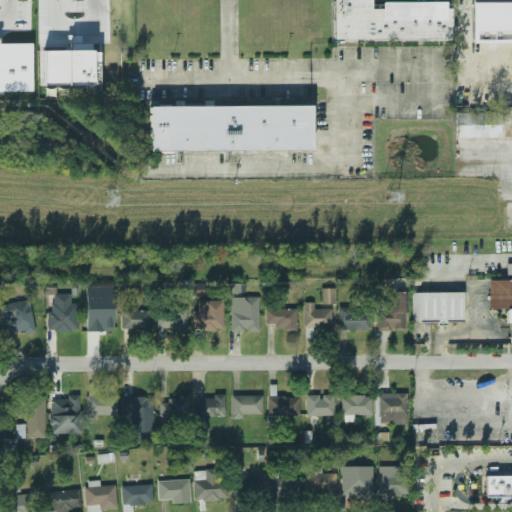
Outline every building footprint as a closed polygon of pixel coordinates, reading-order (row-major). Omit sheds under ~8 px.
[(333,0),(369,0),(369,2),(369,8),(380,8),(380,2),(444,2),(444,9),(450,9),(450,38),(334,39),(333,0)] [(468,2),(511,1),(511,42),(469,43),(468,2)] [(35,47),(54,47),(54,44),(84,44),(84,48),(98,48),(99,83),(35,84),(35,47)] [(150,104),(312,106),(311,149),(150,148),(150,104)] [(499,106),(511,105),(511,136),(500,137),(499,106)] [(455,112),(498,112),(498,137),(455,137),(455,112)] [(511,322),(509,323),(505,323),(505,308),(488,308),(487,280),(511,280),(511,322)] [(245,293),(245,284),(227,284),(228,293),(245,293)] [(322,303),(335,303),(334,287),(322,288),(322,303)] [(408,329),(408,290),(388,290),(388,305),(377,305),(377,329),(408,329)] [(410,292),(461,292),(461,321),(444,321),(444,326),(436,326),(436,321),(419,322),(419,320),(410,320),(410,292)] [(259,296),(233,296),(233,331),(259,331),(259,296)] [(224,329),(224,300),(195,300),(195,329),(224,329)] [(332,308),(315,308),(315,302),(304,302),(304,328),(332,328),(332,308)] [(14,328),(14,334),(34,332),(31,303),(1,306),(4,329),(14,328)] [(78,331),(78,311),(67,311),(67,305),(48,305),(48,331),(78,331)] [(297,309),(268,309),(268,320),(277,320),(277,330),(297,330),(297,309)] [(149,310),(121,310),(121,330),(149,330),(149,310)] [(158,310),(158,331),(187,331),(187,310),(158,310)] [(340,329),(370,329),(370,310),(340,310),(340,329)] [(113,328),(113,311),(86,311),(86,328),(113,328)] [(299,416),(299,396),(277,396),(277,386),(269,386),(269,416),(299,416)] [(407,424),(407,393),(376,393),(376,424),(407,424)] [(190,395),(168,395),(168,404),(159,404),(159,418),(190,418),(190,395)] [(198,395),(198,416),(225,416),(225,395),(198,395)] [(232,417),(263,417),(263,395),(232,395),(232,417)] [(335,395),(306,395),(306,415),(335,415),(335,395)] [(372,395),(341,395),(341,415),(372,415),(372,395)] [(80,396),(50,396),(50,432),(80,432),(80,396)] [(86,416),(116,416),(116,397),(86,397),(86,416)] [(154,397),(123,397),(123,418),(132,418),(132,439),(154,439),(154,397)] [(45,399),(27,399),(27,424),(16,424),(16,438),(45,438),(45,399)] [(209,426),(197,426),(197,444),(209,444),(209,426)] [(409,490),(409,466),(379,466),(379,490),(409,490)] [(372,497),(373,470),(343,469),(342,497),(372,497)] [(196,502),(228,500),(227,479),(216,479),(216,470),(194,472),(196,502)] [(307,494),(336,494),(336,472),(307,471),(307,494)] [(484,474),(511,473),(511,495),(484,495),(484,474)] [(233,474),(233,498),(262,498),(262,474),(233,474)] [(299,498),(299,478),(270,478),(270,498),(299,498)] [(107,511),(117,511),(114,480),(84,483),(86,511),(107,511)] [(190,505),(189,481),(158,482),(158,503),(172,502),(172,505),(190,505)] [(30,511),(29,494),(19,495),(18,482),(6,483),(8,511),(30,511)] [(132,511),(132,505),(153,503),(151,484),(121,486),(122,511),(132,511)] [(48,492),(49,511),(81,510),(79,489),(48,492)]
